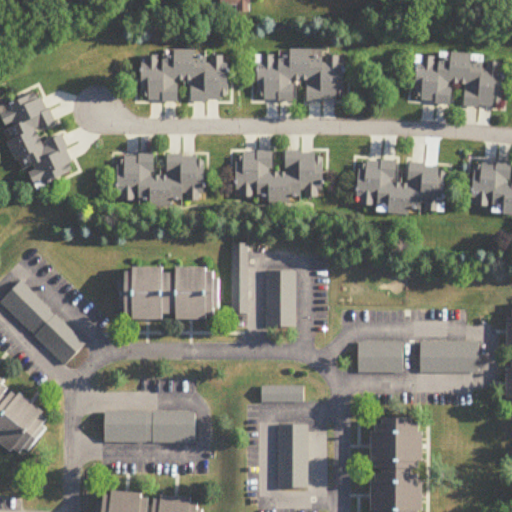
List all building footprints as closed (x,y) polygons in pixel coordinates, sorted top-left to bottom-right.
[(237,13),(253,13),(252,0),(221,0),(221,7),(237,7),(237,13)] [(258,102),(297,102),(297,83),(308,83),(308,103),(347,103),(347,56),(327,56),(327,51),(257,53),(258,102)] [(192,103),(231,103),(230,53),(144,54),(145,102),(181,102),(181,83),(192,82),(192,103)] [(465,106),(501,109),(505,64),(486,63),(486,57),(441,53),(440,58),(420,56),(416,102),(453,105),(454,86),(467,87),(465,106)] [(79,173),(63,136),(44,144),(39,133),(56,126),(40,89),(0,106),(0,111),(34,192),(79,173)] [(286,151),(286,173),(275,172),(275,153),(237,152),(236,200),(323,202),(324,152),(286,151)] [(206,155),(168,155),(168,176),(156,176),(156,155),(120,155),(120,204),(206,204),(206,155)] [(410,164),(410,184),(398,183),(399,162),(362,161),(359,211),(445,214),(447,166),(410,164)] [(511,164),(480,161),(474,208),(511,212),(511,164)] [(232,315),(250,315),(250,244),(232,244),(232,315)] [(118,275),(124,275),(123,267),(128,267),(128,263),(209,265),(214,270),(218,270),(220,276),(224,277),(228,291),(226,303),(221,307),(219,313),(133,319),(132,313),(123,313),(118,275)] [(267,272),(267,330),(297,330),(297,272),(267,272)] [(65,369),(87,347),(23,282),(1,303),(65,369)] [(511,408),(505,408),(501,312),(506,312),(507,305),(511,305),(511,408)] [(359,374),(400,374),(400,342),(359,342),(359,374)] [(477,374),(477,342),(415,342),(414,374),(477,374)] [(0,372),(48,410),(44,429),(41,431),(44,439),(32,450),(27,448),(24,452),(15,449),(9,449),(0,442),(0,372)] [(305,404),(305,388),(262,388),(262,404),(305,404)] [(374,418),(383,416),(384,411),(413,413),(414,419),(424,421),(425,429),(429,429),(428,511),(372,511),(371,511),(369,423),(374,418)] [(105,445),(197,445),(197,414),(105,413),(105,445)] [(309,426),(278,426),(278,490),(309,490),(309,426)] [(92,511),(94,497),(101,497),(101,490),(108,491),(110,485),(189,493),(192,499),(198,501),(200,508),(202,511),(92,511)]
